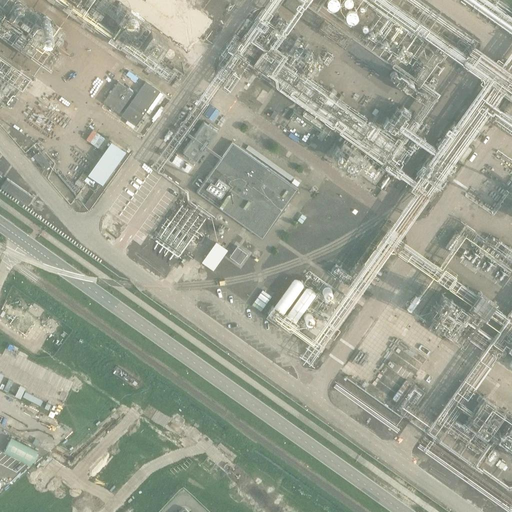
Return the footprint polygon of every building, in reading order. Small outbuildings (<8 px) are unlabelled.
[(0,64),(3,68),(4,67),(10,68),(12,56),(24,52),(26,54),(28,52),(26,46),(33,52),(60,57),(42,41),(44,29),(32,18),(38,17),(37,14),(43,11),(41,5),(31,8),(27,0),(17,0),(9,9),(9,10),(0,8),(0,64)] [(280,0),(280,1),(386,76),(393,65),(300,0),(280,0)] [(506,12),(497,18),(502,25),(511,19),(506,12)] [(389,161),(403,141),(264,46),(250,66),(389,161)] [(118,80),(103,101),(117,111),(133,91),(118,80)] [(145,81),(121,115),(135,125),(160,92),(145,81)] [(385,100),(380,108),(391,114),(396,107),(385,100)] [(205,121),(183,151),(197,161),(218,130),(205,121)] [(94,129),(86,139),(102,150),(109,140),(94,129)] [(196,190),(262,238),(298,188),(231,141),(196,190)] [(86,177),(102,188),(125,154),(110,143),(86,177)] [(50,162),(39,149),(33,154),(44,167),(50,162)] [(33,196),(6,177),(1,185),(28,203),(33,196)] [(180,255),(200,223),(183,213),(176,224),(167,218),(154,239),(180,255)] [(200,261),(214,269),(228,249),(215,241),(200,261)] [(237,247),(229,258),(239,266),(248,255),(237,247)] [(295,277),(278,302),(274,299),(263,314),(290,332),(317,292),(295,277)] [(252,306),(260,312),(272,296),(263,290),(252,306)] [(511,409),(510,408),(498,425),(509,433),(511,429),(511,409)] [(10,438),(3,452),(31,465),(38,451),(10,438)]
